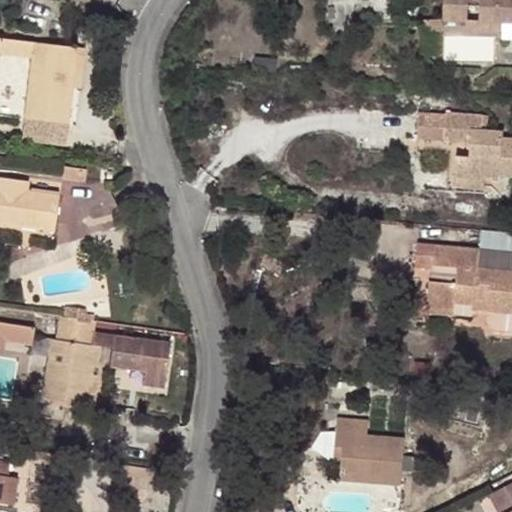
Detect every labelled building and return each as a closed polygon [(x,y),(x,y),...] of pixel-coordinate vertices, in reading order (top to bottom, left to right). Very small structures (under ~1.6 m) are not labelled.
[(511,0),(494,0),(494,10),(469,8),(469,3),(449,0),(440,0),(438,33),(466,37),(468,25),(481,26),(480,38),(511,43),(511,0)] [(0,123),(28,127),(36,54),(7,52),(0,107),(0,123)] [(79,58),(36,54),(28,127),(72,132),(75,97),(79,58)] [(79,58),(75,97),(86,98),(89,59),(79,58)] [(506,169),(506,184),(511,184),(511,143),(491,140),(491,128),(427,123),(425,151),(475,154),(475,164),(460,162),(458,184),(486,188),(486,182),(487,167),(506,169)] [(63,166),(61,179),(84,183),(86,170),(63,166)] [(486,182),(506,184),(506,169),(487,167),(486,182)] [(484,204),(486,188),(458,184),(457,202),(484,204)] [(0,231),(58,240),(64,205),(20,198),(22,187),(0,185),(0,231)] [(511,247),(489,245),(486,266),(511,267),(511,247)] [(511,267),(486,266),(429,259),(427,285),(445,288),(438,331),(466,334),(468,322),(486,324),(485,328),(497,329),(499,324),(511,325),(511,267)] [(63,313),(61,323),(62,323),(84,327),(85,316),(63,313)] [(84,327),(62,323),(49,406),(92,413),(97,376),(104,376),(106,359),(115,359),(112,373),(147,379),(146,393),(166,396),(174,349),(117,342),(98,339),(99,329),(84,327)] [(9,348),(35,353),(37,335),(0,328),(0,355),(8,356),(9,348)] [(402,494),(411,448),(377,442),(378,429),(343,423),(339,439),(352,442),(346,485),(402,494)] [(7,492),(9,473),(0,471),(0,511),(9,511),(13,493),(7,492)] [(511,511),(511,500),(496,508),(497,511),(511,511)]
